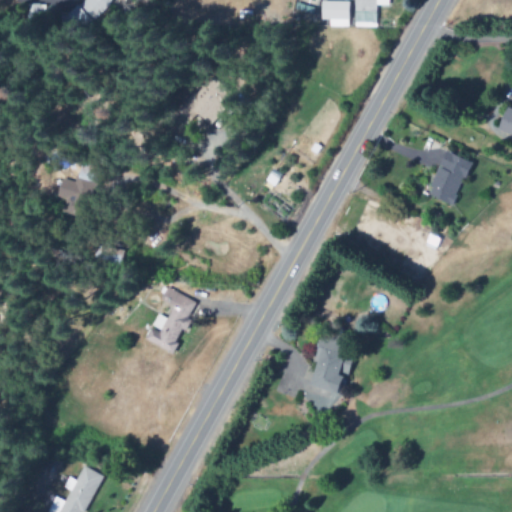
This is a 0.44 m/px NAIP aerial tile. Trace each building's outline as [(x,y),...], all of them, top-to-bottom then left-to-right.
[(86,0),(73,19),(83,30),(115,0),(86,0)] [(387,6),(387,0),(352,0),(352,27),(374,27),(375,6),(387,6)] [(348,1),(320,1),(320,20),(328,20),(328,27),(347,27),(348,1)] [(232,94),(210,76),(181,113),(202,130),(232,94)] [(495,132),(511,137),(511,109),(504,107),(495,132)] [(425,195),(451,205),(469,162),(443,151),(425,195)] [(61,213),(78,218),(92,170),(80,166),(75,183),(60,178),(55,196),(65,199),(61,213)] [(123,252),(101,251),(101,262),(123,263),(123,252)] [(144,340),(172,354),(177,344),(176,344),(196,302),(165,287),(159,300),(172,306),(166,319),(157,314),(144,340)] [(306,386),(336,395),(342,374),(347,376),(352,357),(338,353),(341,342),(321,336),(306,386)] [(83,511),(100,475),(82,467),(76,481),(68,478),(64,488),(69,491),(64,502),(54,497),(46,511),(83,511)]
